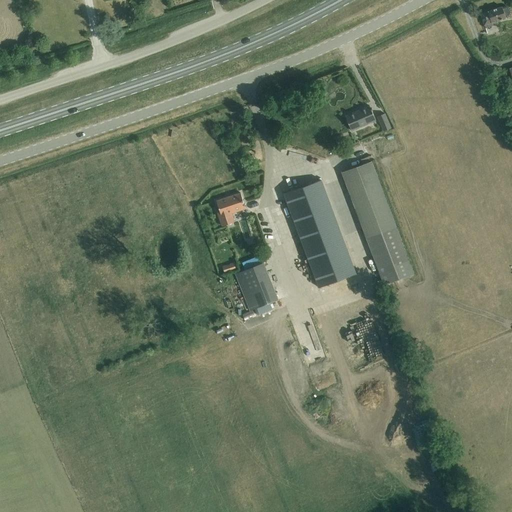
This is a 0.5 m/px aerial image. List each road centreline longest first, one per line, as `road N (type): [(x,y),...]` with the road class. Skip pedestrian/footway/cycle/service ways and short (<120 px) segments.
road 1 (unclassified): [(0,161),(246,78),(423,0)]
road 2 (primary): [(0,129),(238,50),(340,0)]
road 3 (unclassified): [(0,97),(199,31),(260,0)]
